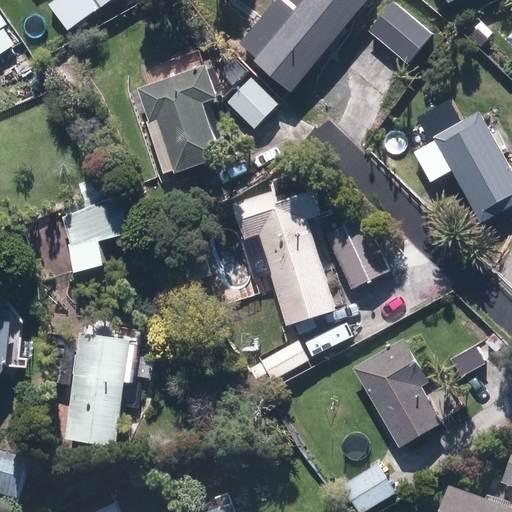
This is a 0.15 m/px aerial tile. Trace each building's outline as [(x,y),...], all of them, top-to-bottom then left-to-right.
[(58,0),(53,4),(71,30),(113,0),(58,0)] [(296,89),(369,0),(309,0),(260,60),(296,89)] [(434,33),(395,1),(371,30),(410,62),(434,33)] [(0,12),(0,59),(22,45),(0,12)] [(211,64),(141,88),(153,121),(163,118),(181,171),(226,155),(208,101),(222,96),(211,64)] [(282,104),(253,77),(229,103),(258,130),(282,104)] [(511,206),(511,163),(482,111),(437,136),(485,221),(511,206)] [(277,190),(236,203),(247,238),(262,233),(290,324),(341,308),(312,218),(323,215),(309,169),(274,180),(277,190)] [(48,251),(54,275),(110,260),(104,238),(134,230),(124,194),(118,195),(116,190),(106,193),(102,178),(82,183),(87,201),(67,207),(77,244),(48,251)] [(365,217),(331,234),(356,286),(391,269),(365,217)] [(232,228),(193,244),(215,298),(254,282),(232,228)] [(0,380),(12,365),(16,320),(0,318),(0,380)] [(122,444),(135,339),(83,332),(70,437),(122,444)] [(317,359),(302,336),(264,360),(279,384),(317,359)] [(404,340),(356,368),(402,446),(446,421),(425,384),(429,382),(404,340)] [(35,465),(0,454),(0,496),(24,504),(35,465)] [(346,486),(362,511),(365,511),(397,492),(380,464),(346,486)] [(511,511),(511,505),(454,484),(443,511),(511,511)]
